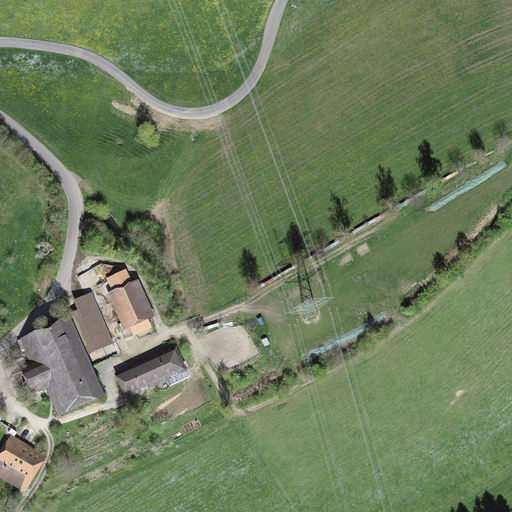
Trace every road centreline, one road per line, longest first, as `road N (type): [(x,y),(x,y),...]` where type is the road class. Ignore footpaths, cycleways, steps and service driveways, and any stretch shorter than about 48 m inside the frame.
road 1 (unclassified): [(0,41),(88,55),(156,104),(201,112),(251,82),(282,0)]
road 2 (unclassified): [(0,347),(59,286),(76,206),(65,175),(0,118)]
road 3 (track): [(0,379),(42,428),(50,461),(19,511)]
